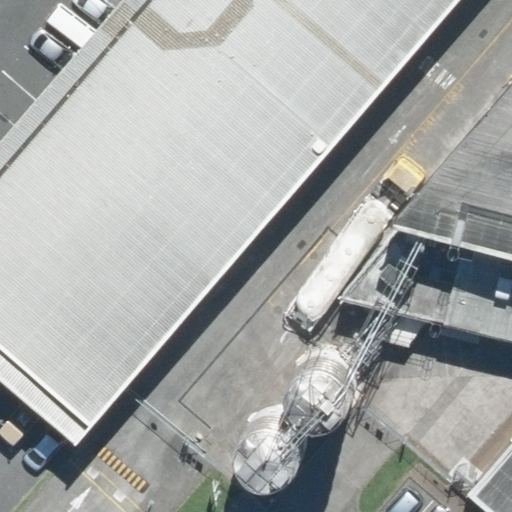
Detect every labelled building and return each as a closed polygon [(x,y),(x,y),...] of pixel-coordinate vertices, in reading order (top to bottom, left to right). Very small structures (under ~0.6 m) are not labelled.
[(0,359),(88,434),(458,0),(125,0),(0,147),(0,359)] [(511,85),(410,201),(486,217),(460,309),(511,323),(511,85)] [(288,367),(287,373),(287,379),(289,385),(291,390),(295,395),(299,400),(304,403),(309,406),(315,407),(321,408),(327,408),(333,406),(339,404),(344,400),(348,396),(352,391),(354,386),(356,380),(357,374),(356,368),(355,362),(352,356),(349,352),(345,347),(340,344),(334,341),(329,339),(323,339),(316,339),(311,340),(305,343),(300,346),(296,351),(292,355),(289,361),(288,367)] [(234,426),(233,432),(233,438),(235,444),(237,449),(241,454),(245,459),(250,462),(255,465),(261,467),(267,467),(273,467),(279,465),(284,463),(290,460),(294,455),(297,450),(300,445),(302,439),(303,433),(302,427),(301,421),(298,416),(295,411),(291,406),(286,403),(280,400),(274,398),(268,398),(262,398),(256,400),(251,402),(246,405),(242,410),(238,414),(235,420),(234,426)] [(511,511),(511,435),(469,487),(498,511),(511,511)]
